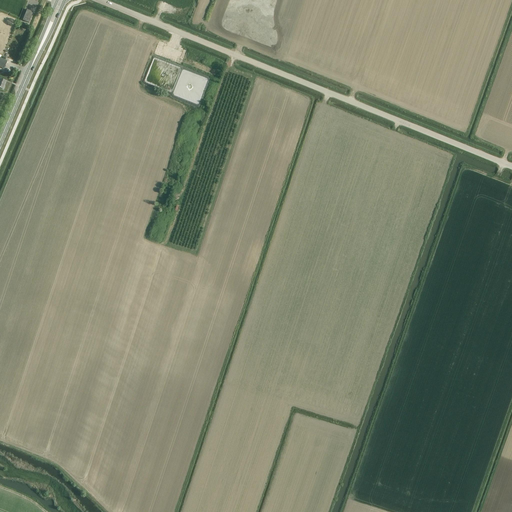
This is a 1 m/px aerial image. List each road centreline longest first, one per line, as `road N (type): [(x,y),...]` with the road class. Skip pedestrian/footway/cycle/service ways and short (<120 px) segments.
road 1 (unclassified): [(511,166),(97,0)]
road 2 (secondary): [(0,141),(60,0)]
